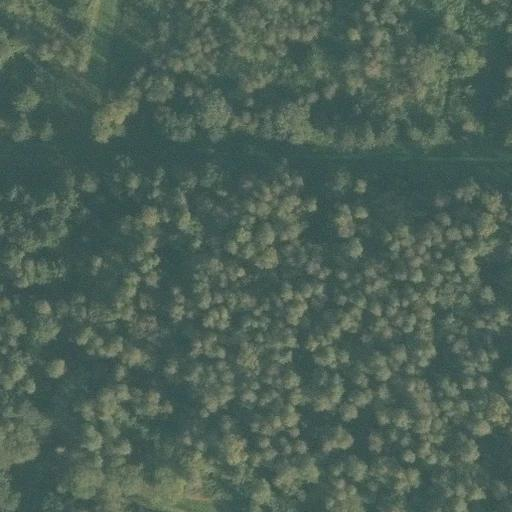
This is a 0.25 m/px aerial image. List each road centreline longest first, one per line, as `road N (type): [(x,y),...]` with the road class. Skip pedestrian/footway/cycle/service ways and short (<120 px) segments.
road 1 (track): [(0,460),(211,511)]
road 2 (track): [(106,0),(82,140)]
